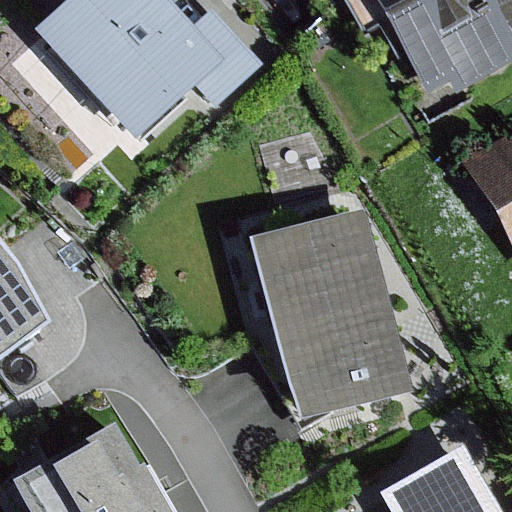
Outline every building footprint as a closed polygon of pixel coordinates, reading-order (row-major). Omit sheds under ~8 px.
[(168,0),(67,0),(33,32),(135,142),(195,88),(218,111),(265,65),(212,9),(194,27),(168,0)] [(511,0),(373,0),(427,96),(449,85),(454,96),(511,62),(511,0)] [(511,136),(465,164),(511,250),(511,136)] [(365,211),(249,238),(275,338),(251,350),(301,435),(338,413),(415,392),(365,211)] [(0,240),(0,361),(51,324),(19,263),(0,240)] [(175,511),(146,463),(138,467),(114,424),(10,484),(25,511),(175,511)] [(501,511),(464,447),(380,496),(389,511),(501,511)]
